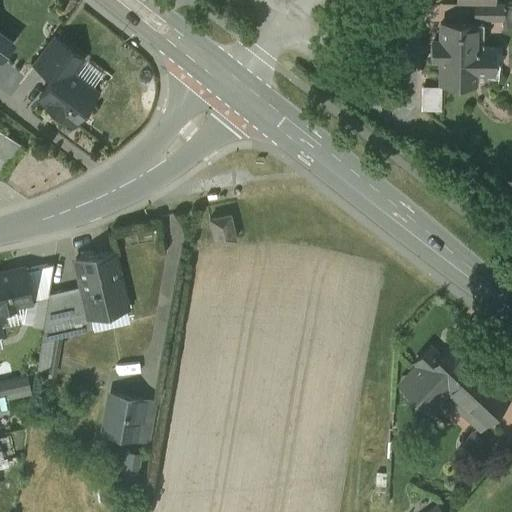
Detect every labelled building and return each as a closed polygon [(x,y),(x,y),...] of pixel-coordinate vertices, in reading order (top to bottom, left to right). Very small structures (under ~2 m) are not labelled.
[(493,4),(473,4),(473,18),(502,19),(503,4),(493,4)] [(475,24),(440,23),(440,41),(432,41),(432,43),(432,58),(432,60),(439,60),(439,82),(474,83),(474,72),(491,73),(491,47),(481,47),(481,32),(473,32),(473,25),(475,25),(475,24)] [(0,57),(0,58),(13,41),(0,31),(0,57)] [(83,58),(55,36),(34,64),(53,78),(61,66),(69,73),(80,59),(81,59),(83,58)] [(80,59),(69,73),(91,89),(102,72),(83,58),(81,59),(80,59)] [(69,73),(61,66),(53,78),(38,97),(48,104),(47,105),(60,115),(61,114),(73,123),(82,110),(86,110),(94,99),(94,95),(96,93),(91,89),(69,73)] [(426,85),(426,109),(447,109),(447,85),(426,85)] [(22,144),(0,130),(0,174),(15,154),(15,153),(22,144)] [(229,213),(209,218),(215,243),(235,238),(229,213)] [(112,248),(75,257),(81,283),(88,314),(125,306),(112,248)] [(53,261),(23,268),(29,299),(35,298),(47,295),(48,291),(53,261)] [(23,267),(0,271),(0,307),(26,302),(30,301),(29,299),(23,268),(23,267)] [(81,283),(48,291),(47,295),(44,317),(43,320),(43,325),(59,321),(88,314),(81,283)] [(47,295),(35,298),(32,318),(43,320),(44,317),(47,295)] [(26,302),(0,307),(0,325),(23,321),(26,302)] [(128,320),(125,306),(88,314),(59,321),(57,336),(128,320)] [(43,325),(43,320),(32,318),(31,325),(43,327),(43,325)] [(57,336),(59,321),(43,325),(43,327),(36,371),(51,374),(57,336)] [(428,346),(415,360),(418,364),(400,384),(427,410),(438,399),(437,393),(444,387),(452,395),(477,369),(451,344),(439,356),(428,346)] [(507,397),(477,369),(452,395),(448,399),(479,428),(507,397)] [(26,373),(10,376),(12,390),(7,392),(8,398),(30,393),(26,373)] [(10,376),(0,378),(0,393),(7,392),(12,390),(10,376)] [(141,398),(110,392),(102,432),(134,437),(141,398)] [(141,398),(134,437),(147,440),(154,400),(141,398)] [(139,480),(146,454),(130,450),(123,476),(139,480)]
